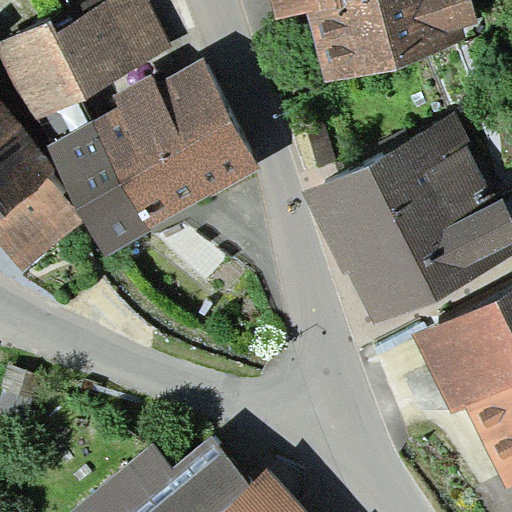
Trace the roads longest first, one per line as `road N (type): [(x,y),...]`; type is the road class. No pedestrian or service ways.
road 1 (tertiary): [(340,421),(324,302),(224,0)]
road 2 (residential): [(0,320),(284,417),(340,421)]
